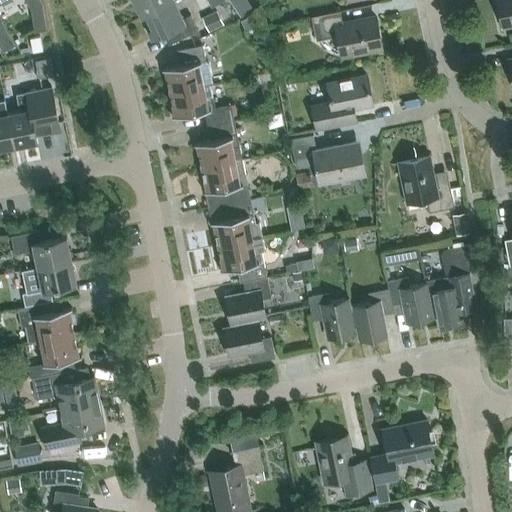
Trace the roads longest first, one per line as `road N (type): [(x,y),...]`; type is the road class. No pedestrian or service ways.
road 1 (residential): [(180,397),(265,397),(431,365),(467,378),(472,407)]
road 2 (residential): [(141,158),(180,397)]
road 3 (residential): [(83,0),(117,64),(141,158)]
road 4 (residential): [(511,134),(480,121),(460,99),(443,68),(432,0)]
road 5 (residential): [(0,186),(141,158)]
road 6 (residential): [(180,397),(142,511)]
